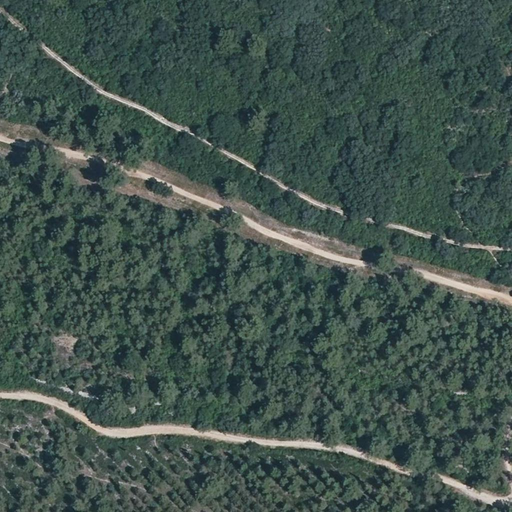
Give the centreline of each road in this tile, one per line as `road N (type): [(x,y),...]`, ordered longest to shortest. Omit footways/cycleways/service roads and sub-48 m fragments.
road 1 (track): [(511,305),(294,242),(148,179),(0,136)]
road 2 (track): [(0,395),(53,404),(107,437),(162,432),(320,449),(498,501),(511,498)]
